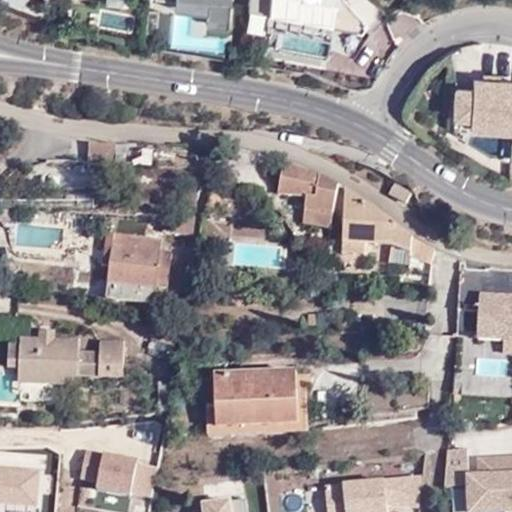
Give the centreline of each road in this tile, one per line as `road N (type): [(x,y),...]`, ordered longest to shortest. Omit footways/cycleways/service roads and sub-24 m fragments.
road 1 (residential): [(0,108),(294,154),(357,180),(455,247),(511,261)]
road 2 (tertiary): [(34,61),(288,99),(364,128)]
road 3 (residential): [(364,128),(417,61),(458,33),(511,30)]
road 4 (tertiary): [(364,128),(450,185),(511,210)]
